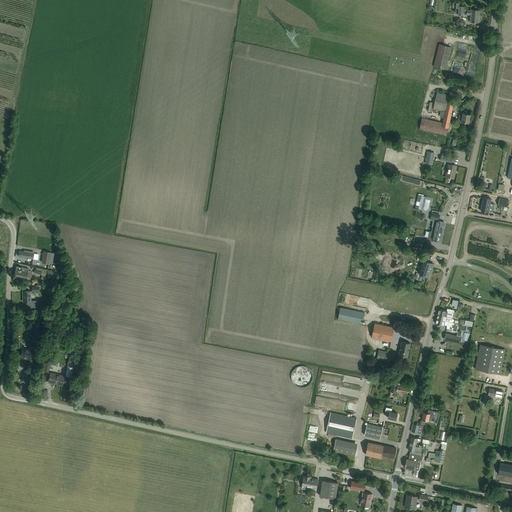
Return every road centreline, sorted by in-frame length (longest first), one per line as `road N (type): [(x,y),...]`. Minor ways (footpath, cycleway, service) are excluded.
road 1 (unclassified): [(396,478),(5,394),(14,236),(0,217)]
road 2 (tertiary): [(450,259),(498,0)]
road 3 (tertiary): [(396,478),(450,259)]
road 4 (unclassified): [(488,496),(511,371)]
